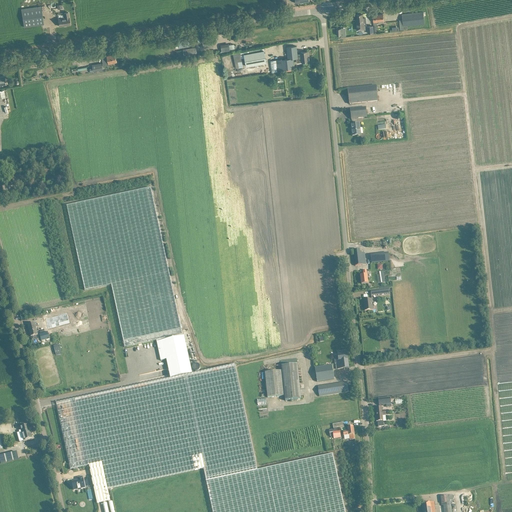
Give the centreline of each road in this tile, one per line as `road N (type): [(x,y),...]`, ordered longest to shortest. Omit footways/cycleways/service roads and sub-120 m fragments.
road 1 (unclassified): [(370,511),(371,450),(325,10)]
road 2 (unclassified): [(0,60),(325,10)]
road 3 (unclassified): [(65,511),(0,276)]
